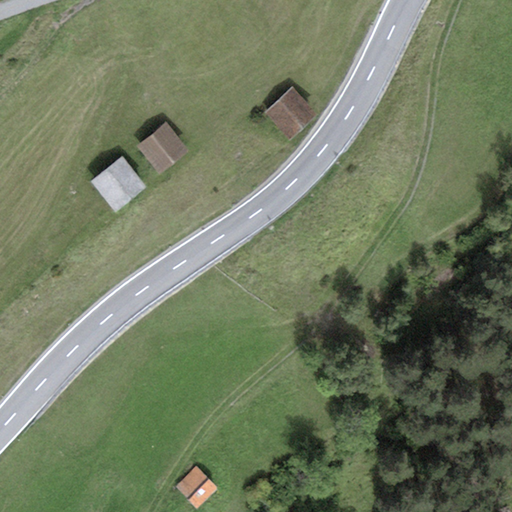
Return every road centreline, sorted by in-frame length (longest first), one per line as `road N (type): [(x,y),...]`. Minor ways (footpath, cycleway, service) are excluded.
road 1 (track): [(149,511),(195,442),(317,325),(412,182),(445,26),(458,0)]
road 2 (secondary): [(409,0),(327,145),(267,207),(121,308),(0,431)]
road 3 (track): [(90,0),(44,36),(0,87)]
